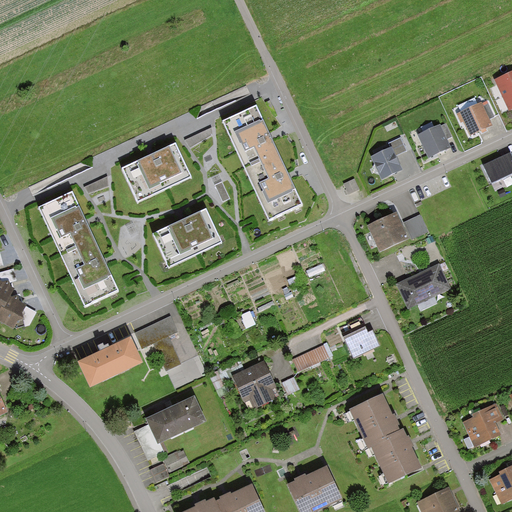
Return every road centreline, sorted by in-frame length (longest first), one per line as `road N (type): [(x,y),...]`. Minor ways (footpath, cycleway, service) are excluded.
road 1 (residential): [(342,215),(64,345)]
road 2 (residential): [(342,215),(462,469)]
road 3 (residential): [(240,0),(342,215)]
road 4 (residential): [(511,134),(342,215)]
road 5 (residential): [(147,511),(91,418),(32,369)]
road 6 (residential): [(0,201),(64,345)]
